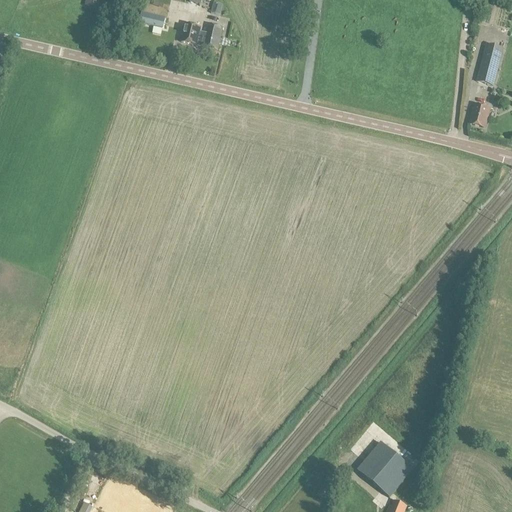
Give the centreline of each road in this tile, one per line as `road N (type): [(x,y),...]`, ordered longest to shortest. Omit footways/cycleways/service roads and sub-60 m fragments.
road 1 (residential): [(511,158),(0,37)]
road 2 (unclassified): [(211,511),(0,403)]
